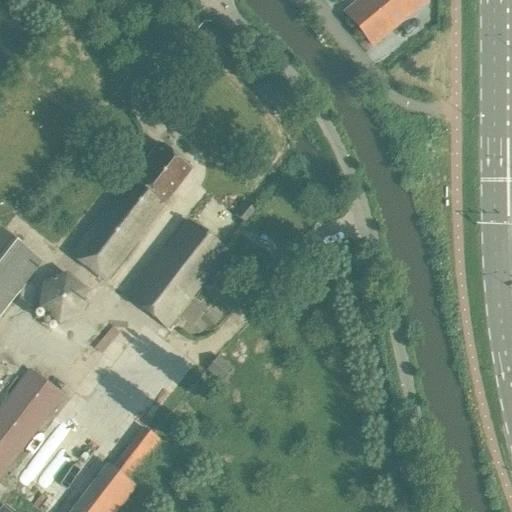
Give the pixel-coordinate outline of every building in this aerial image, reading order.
[(372,47),(429,0),(358,0),(343,13),(372,47)] [(104,282),(191,169),(158,144),(71,257),(104,282)] [(166,330),(226,253),(188,223),(127,300),(166,330)] [(0,316),(43,262),(0,228),(0,316)] [(221,384),(232,370),(222,362),(217,358),(205,372),(211,376),(221,384)] [(0,477),(62,398),(28,372),(0,408),(0,477)] [(116,511),(135,489),(131,486),(163,445),(158,441),(143,429),(110,470),(106,467),(70,511),(116,511)]
